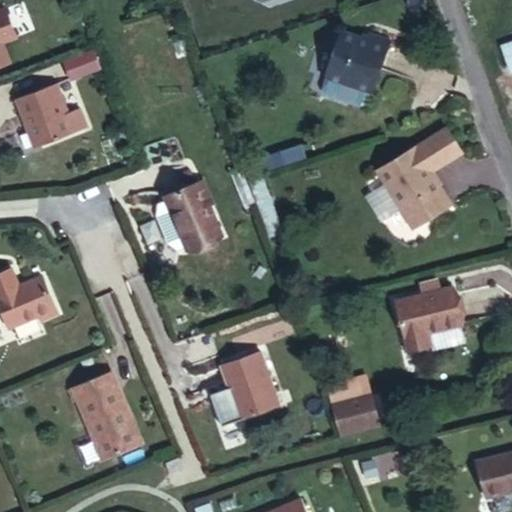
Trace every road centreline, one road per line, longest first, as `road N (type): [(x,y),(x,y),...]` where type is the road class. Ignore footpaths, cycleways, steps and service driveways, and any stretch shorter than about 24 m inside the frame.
road 1 (residential): [(445,0),(511,186)]
road 2 (residential): [(0,207),(89,211),(122,293)]
